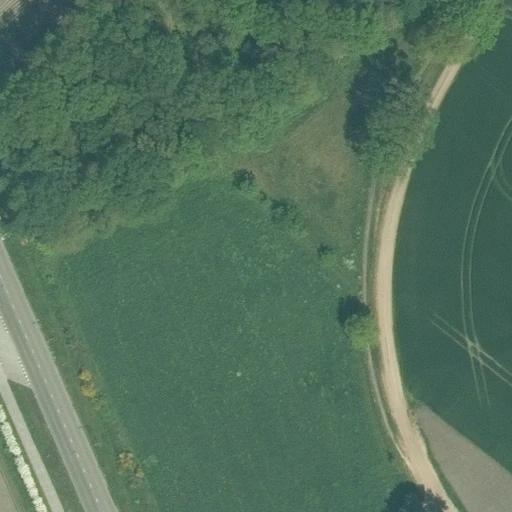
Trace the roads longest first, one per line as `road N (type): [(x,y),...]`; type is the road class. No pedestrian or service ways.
road 1 (track): [(493,0),(414,134),(382,251),(390,391),(434,511)]
road 2 (tertiary): [(102,511),(0,274)]
